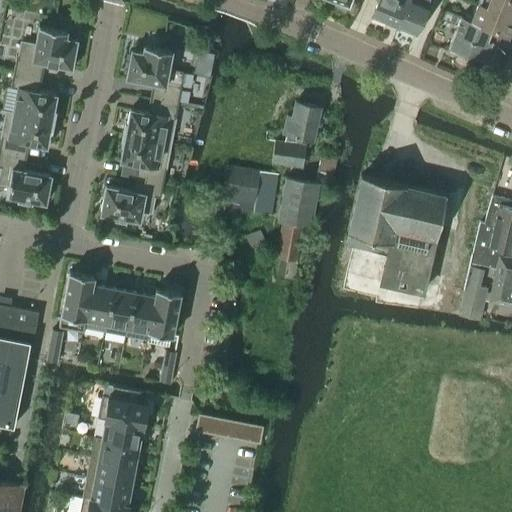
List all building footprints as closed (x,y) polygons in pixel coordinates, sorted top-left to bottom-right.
[(399,25),(408,0),(379,0),(373,15),(399,25)] [(408,0),(399,25),(415,32),(428,0),(408,0)] [(511,0),(478,0),(470,20),(502,33),(507,35),(511,22),(511,0)] [(460,17),(448,47),(451,48),(450,51),(462,56),(463,53),(483,61),(491,42),(497,44),(502,33),(470,20),(470,21),(460,17)] [(16,55),(13,72),(40,78),(43,62),(71,67),(76,39),(65,37),(66,30),(39,25),(35,44),(21,41),(18,55),(16,55)] [(150,99),(178,104),(181,87),(179,86),(182,72),(168,70),(171,51),(144,46),(142,52),(131,50),(126,78),(153,83),(150,99)] [(13,113),(52,121),(54,111),(53,110),(56,94),(38,91),(40,78),(13,72),(10,87),(18,88),(13,112),(13,113)] [(123,134),(170,143),(178,104),(150,99),(147,112),(130,108),(127,124),(125,124),(123,134)] [(313,139),(320,106),(296,100),(291,115),(287,114),(283,132),(286,133),(284,141),(275,140),(272,161),(303,165),(305,144),(302,144),(304,137),(313,139)] [(50,130),(52,121),(13,113),(13,112),(6,111),(0,139),(0,151),(25,156),(28,143),(46,146),(49,130),(50,130)] [(163,182),(170,143),(123,134),(121,144),(123,144),(120,160),(138,164),(135,177),(163,182)] [(45,202),(50,175),(23,170),(25,156),(0,151),(0,166),(1,167),(0,171),(0,183),(8,185),(6,195),(19,197),(18,202),(31,205),(32,200),(45,202)] [(332,183),(337,158),(320,155),(315,179),(332,183)] [(270,213),(277,174),(227,165),(219,211),(251,217),(252,210),(270,213)] [(353,245),(342,289),(376,297),(375,303),(418,308),(422,291),(435,237),(445,194),(360,174),(347,231),(349,231),(346,243),(353,245)] [(311,226),(319,182),(286,176),(278,220),(283,221),(277,256),(297,261),(303,225),(311,226)] [(160,197),(163,182),(135,177),(132,191),(105,185),(100,213),(113,215),(112,220),(125,223),(126,218),(139,220),(141,210),(150,212),(154,196),(160,197)] [(479,222),(471,258),(479,260),(497,264),(499,257),(502,257),(504,251),(511,252),(511,199),(492,195),(484,223),(479,222)] [(491,292),(488,301),(511,306),(511,252),(504,251),(502,257),(499,257),(497,264),(491,292)] [(294,281),(297,261),(279,258),(276,278),(294,281)] [(469,265),(459,314),(478,318),(479,318),(483,300),(488,301),(491,292),(485,290),(486,287),(480,286),(484,269),(477,267),(479,260),(471,258),(469,265)] [(91,283),(92,283),(93,276),(69,271),(58,326),(83,331),(84,327),(83,327),(91,283)] [(112,287),(92,283),(91,283),(83,327),(84,327),(104,331),(112,287)] [(125,335),(133,291),(112,287),(104,331),(125,335)] [(148,331),(149,331),(172,335),(180,292),(155,288),(154,295),(155,295),(148,331)] [(155,295),(154,295),(133,291),(125,335),(148,339),(149,331),(148,331),(155,295)] [(32,342),(38,310),(0,302),(0,422),(13,425),(25,365),(29,341),(32,342)] [(49,341),(60,343),(62,331),(52,329),(49,341)] [(49,341),(48,350),(58,352),(60,343),(49,341)] [(56,361),(58,352),(48,350),(46,359),(56,361)] [(165,350),(161,368),(172,370),(175,352),(165,350)] [(170,382),(172,370),(161,368),(159,380),(170,382)] [(102,395),(97,418),(105,419),(105,418),(141,425),(146,403),(137,401),(139,391),(112,386),(110,396),(102,395)] [(206,432),(209,416),(199,414),(196,430),(206,432)] [(206,432),(217,434),(220,418),(209,416),(206,432)] [(102,438),(137,445),(141,425),(105,418),(105,419),(102,438)] [(230,420),(220,418),(217,434),(227,436),(230,420)] [(227,436),(237,438),(240,422),(230,420),(227,436)] [(237,438),(248,440),(251,424),(240,422),(237,438)] [(251,424),(248,440),(258,442),(261,426),(251,424)] [(94,436),(90,456),(134,465),(137,445),(102,438),(94,436)] [(90,456),(86,476),(130,485),(134,465),(90,456)] [(86,476),(82,496),(126,505),(130,485),(86,476)] [(0,511),(17,511),(23,485),(0,480),(0,511)] [(82,496),(79,511),(124,511),(126,505),(82,496)]
